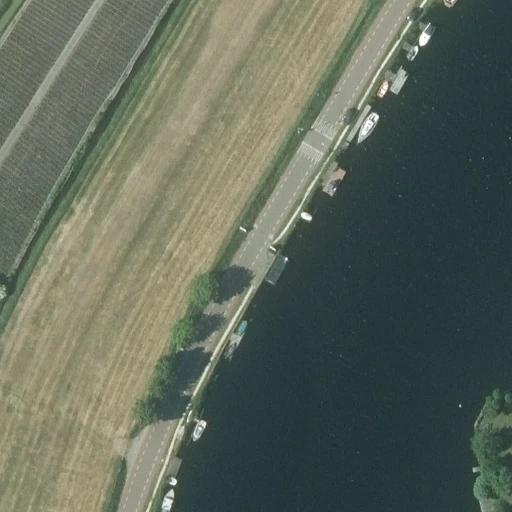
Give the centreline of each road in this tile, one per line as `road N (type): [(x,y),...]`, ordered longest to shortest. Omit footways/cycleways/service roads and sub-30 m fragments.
road 1 (tertiary): [(130,511),(193,358),(402,0)]
road 2 (track): [(0,157),(99,0)]
